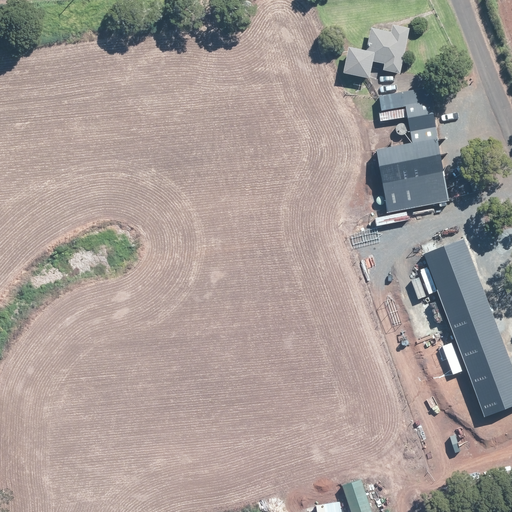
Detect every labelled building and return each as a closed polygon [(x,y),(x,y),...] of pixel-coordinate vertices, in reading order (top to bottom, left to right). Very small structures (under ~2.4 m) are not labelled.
[(401,74),(409,28),(393,26),(392,33),(369,29),(365,52),(348,49),(343,75),(370,80),(373,63),(383,65),(382,71),(401,74)] [(449,202),(428,88),(379,97),(384,125),(407,121),(411,143),(377,149),(378,158),(371,159),(373,174),(379,173),(386,214),(449,202)] [(511,404),(511,366),(463,238),(422,253),(484,415),(511,404)] [(371,511),(360,477),(341,484),(350,511),(371,511)] [(344,511),(343,501),(315,504),(316,511),(344,511)]
